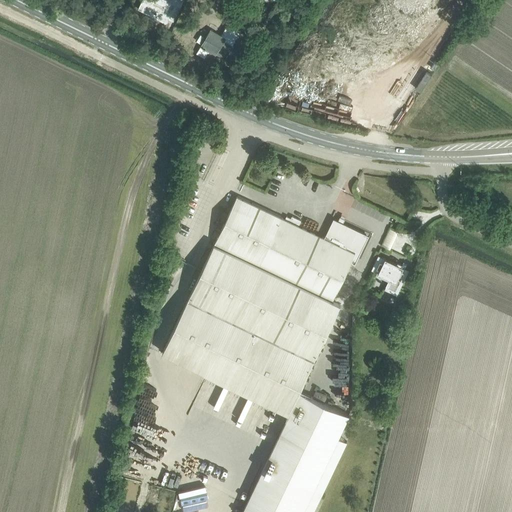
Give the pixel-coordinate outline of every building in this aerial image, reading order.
[(167,0),(141,0),(138,9),(166,23),(175,5),(180,7),(183,0),(173,0),(172,2),(167,0)] [(221,35),(210,29),(196,52),(205,58),(209,51),(216,55),(224,40),(233,45),(236,39),(240,42),(245,34),(241,32),(241,31),(228,24),(221,35)] [(237,196),(162,352),(288,412),(289,413),(299,391),(341,304),(332,300),(351,261),(355,263),(356,262),(354,261),(367,235),(343,224),(345,219),(340,216),(338,221),(335,220),(336,219),(334,218),(325,235),(324,237),(299,225),(301,220),(292,216),(291,218),(286,216),(285,219),(237,196)] [(383,246),(391,249),(399,231),(390,228),(383,246)] [(384,289),(397,295),(409,270),(401,266),(403,263),(398,261),(397,263),(385,257),(385,258),(378,255),(371,269),(389,278),(384,289)] [(240,511),(302,511),(349,415),(299,391),(289,413),(240,511)] [(161,440),(150,439),(151,426),(144,425),(145,415),(133,414),(129,458),(137,459),(135,470),(158,472),(161,440)] [(170,485),(175,468),(164,464),(158,481),(170,485)]
